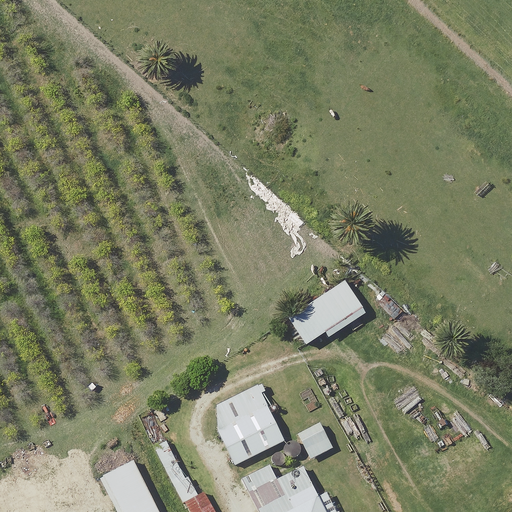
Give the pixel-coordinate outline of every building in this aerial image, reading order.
[(365,311),(343,278),(288,314),(306,341),(324,330),(327,335),(365,311)] [(336,391),(326,372),(314,378),(324,397),(336,391)] [(257,384),(217,404),(217,427),(234,463),(284,439),(257,384)] [(331,446),(318,421),(297,432),(310,457),(331,446)] [(483,443),(476,433),(459,445),(456,441),(440,453),(430,460),(432,464),(426,468),(433,478),(483,443)] [(194,494),(165,439),(153,446),(182,500),(194,494)] [(158,511),(132,457),(100,473),(118,511),(158,511)] [(241,477),(258,511),(336,511),(326,490),(318,494),(301,462),(275,475),(269,463),(241,477)] [(219,511),(207,491),(185,503),(190,511),(219,511)]
